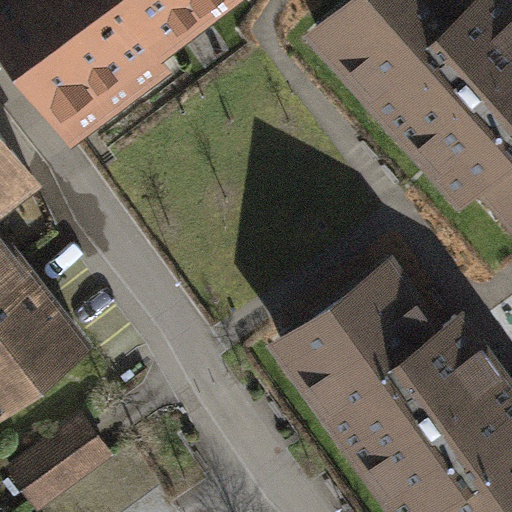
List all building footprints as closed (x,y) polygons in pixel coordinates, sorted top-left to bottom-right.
[(0,0),(0,36),(64,117),(212,0),(0,0)] [(511,0),(336,0),(306,27),(460,198),(475,184),(511,225),(511,0)] [(0,391),(70,337),(0,246),(0,192),(30,169),(0,129),(0,391)] [(391,247),(269,334),(396,511),(419,511),(422,510),(423,511),(511,511),(511,373),(461,302),(441,316),(391,247)] [(45,504),(122,449),(95,412),(18,467),(45,504)]
